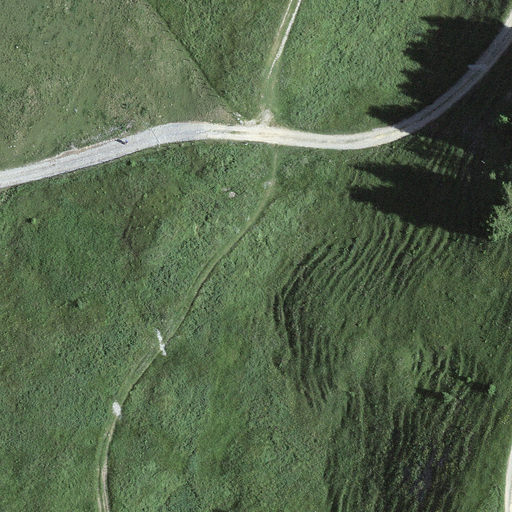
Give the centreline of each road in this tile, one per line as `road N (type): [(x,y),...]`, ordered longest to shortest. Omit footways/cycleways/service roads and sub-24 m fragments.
road 1 (track): [(295,0),(268,98),(269,192),(126,389),(104,445),(103,511)]
road 2 (track): [(0,181),(162,135),(384,137),(450,99),(511,28)]
